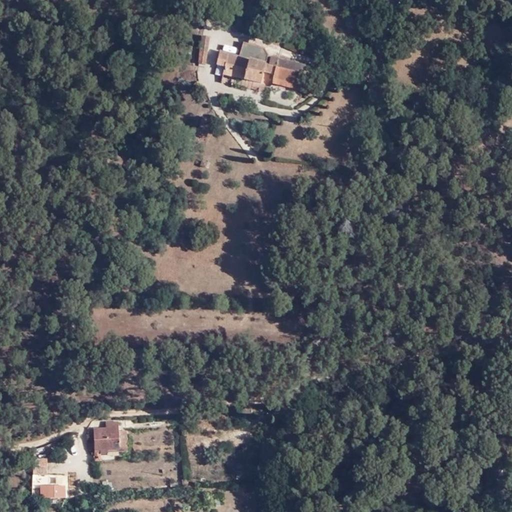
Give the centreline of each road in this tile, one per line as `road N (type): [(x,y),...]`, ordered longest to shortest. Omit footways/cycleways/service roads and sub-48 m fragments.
road 1 (unclassified): [(295,384),(341,269),(364,182),(393,0)]
road 2 (residential): [(0,441),(77,410),(188,411),(276,398),(295,384)]
road 3 (track): [(295,384),(511,341)]
road 4 (unclassified): [(279,511),(295,384)]
